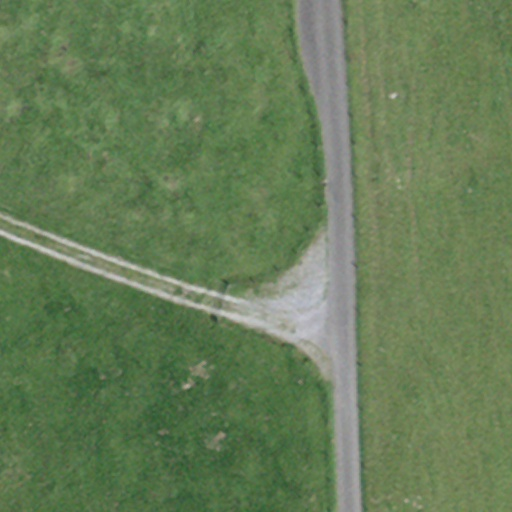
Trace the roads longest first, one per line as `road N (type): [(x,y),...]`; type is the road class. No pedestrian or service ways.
road 1 (track): [(330,0),(351,511)]
road 2 (track): [(344,354),(0,220)]
